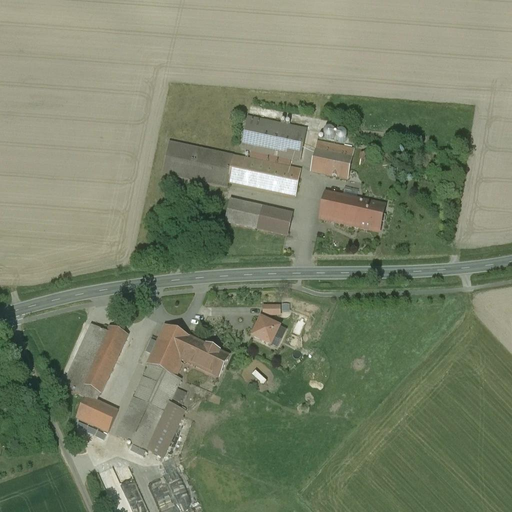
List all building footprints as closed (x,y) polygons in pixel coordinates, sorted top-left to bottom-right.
[(306,131),(247,119),(240,150),(251,152),(290,160),(299,162),(306,131)] [(353,150),(316,142),(315,150),(352,158),(353,150)] [(249,161),(168,144),(162,175),(226,188),(227,184),(295,198),(300,172),(288,169),(249,161)] [(393,148),(384,165),(391,169),(400,152),(393,148)] [(352,158),(315,150),(310,172),(347,180),(352,158)] [(290,160),(251,152),(249,161),(288,169),(290,160)] [(384,207),(325,194),(319,220),(378,233),(384,207)] [(291,215),(229,201),(224,223),(286,238),(291,215)] [(259,326),(253,339),(276,350),(284,331),(269,324),(272,317),(280,317),(280,308),(263,309),(263,317),(264,317),(262,321),(261,321),(259,326)] [(91,327),(63,389),(85,399),(89,390),(82,387),(106,334),(91,327)] [(165,327),(147,366),(149,366),(176,378),(182,365),(180,364),(182,360),(191,339),(165,327)] [(106,334),(82,387),(89,390),(85,399),(76,419),(108,434),(118,413),(96,403),(100,395),(101,395),(127,337),(109,328),(106,334)] [(229,356),(191,339),(182,360),(220,377),(229,356)] [(149,366),(116,437),(148,452),(170,405),(172,400),(182,404),(187,394),(177,390),(181,381),(176,378),(149,366)] [(170,405),(148,452),(163,459),(185,412),(170,405)]
